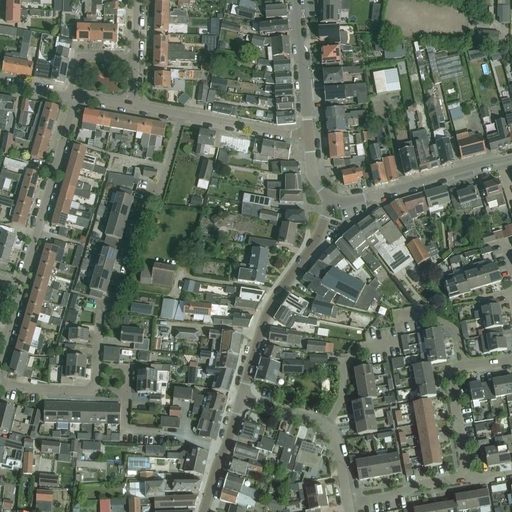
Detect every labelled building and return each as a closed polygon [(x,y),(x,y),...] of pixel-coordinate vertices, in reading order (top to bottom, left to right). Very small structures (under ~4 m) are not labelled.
[(6,0),(6,10),(20,11),(21,4),(31,5),(31,3),(40,3),(39,0),(6,0)] [(91,42),(91,0),(81,0),(81,3),(85,3),(85,14),(87,14),(87,20),(84,20),(83,26),(77,25),(77,41),(91,42)] [(101,11),(101,0),(91,0),(91,42),(103,42),(104,27),(96,26),(96,11),(101,11)] [(339,24),(339,0),(319,0),(320,23),(339,24)] [(508,0),(496,0),(497,7),(500,7),(500,23),(509,23),(508,0)] [(272,2),(265,3),(266,18),(275,18),(286,17),(285,6),(272,7),(272,2)] [(117,3),(113,3),(105,5),(104,15),(117,16),(117,3)] [(168,14),(168,3),(155,3),(155,17),(168,18),(179,18),(187,19),(187,18),(186,18),(186,12),(180,12),(180,11),(173,10),(173,14),(168,14)] [(256,12),(238,7),(236,16),(253,21),(256,12)] [(20,24),(20,11),(6,10),(6,23),(20,24)] [(168,18),(155,17),(154,32),(168,32),(168,24),(187,25),(187,19),(179,18),(168,18)] [(287,33),(287,22),(276,23),(260,25),(260,28),(261,28),(261,30),(264,30),(264,35),(277,34),(287,33)] [(240,27),(224,23),(222,29),(239,33),(240,27)] [(0,26),(0,35),(15,37),(16,29),(0,26)] [(347,35),(346,33),(339,33),(339,26),(320,26),(319,27),(318,28),(319,39),(328,39),(329,45),(338,44),(338,45),(345,46),(346,43),(347,40),(347,38),(347,35)] [(104,27),(103,42),(116,43),(116,27),(104,27)] [(478,44),(498,46),(499,32),(479,31),(478,44)] [(282,56),(289,56),(288,38),(265,40),(253,38),(247,36),(245,41),(252,43),(251,46),(263,49),(263,48),(269,45),(270,48),(267,49),(268,61),(273,63),(283,62),(282,56)] [(174,53),(194,54),(194,53),(184,53),(183,47),(183,46),(167,45),(167,38),(154,38),(154,53),(167,53),(174,53)] [(388,41),(376,42),(376,53),(384,52),(385,60),(402,59),(401,47),(388,48),(388,41)] [(2,72),(16,75),(22,45),(21,44),(19,55),(11,54),(11,55),(5,54),(2,72)] [(22,45),(16,75),(30,78),(33,65),(25,63),(29,46),(22,45)] [(326,70),(339,69),(338,64),(340,64),(339,51),(342,50),(342,53),(349,52),(349,50),(351,50),(351,47),(338,45),(338,47),(321,48),(322,56),(321,56),(322,65),(326,65),(326,70)] [(434,85),(441,83),(431,45),(425,46),(434,85)] [(445,53),(435,55),(432,45),(431,45),(441,83),(464,78),(458,55),(446,57),(445,53)] [(55,58),(53,71),(50,70),(50,66),(48,62),(39,61),(39,62),(37,61),(35,68),(33,78),(64,84),(68,60),(67,60),(68,50),(57,48),(55,58)] [(485,49),(467,52),(470,61),(487,57),(485,49)] [(194,61),(194,54),(174,53),(167,53),(154,53),(153,67),(166,67),(166,61),(171,61),(171,62),(175,62),(175,60),(194,61)] [(212,72),(212,71),(212,66),(213,66),(213,64),(214,59),(215,57),(211,56),(209,64),(201,64),(201,72),(212,72)] [(290,61),(283,62),(283,63),(273,63),(259,61),(250,58),(249,64),(257,66),(273,69),(274,73),(281,73),(291,72),(290,61)] [(339,69),(326,70),(322,70),(323,85),(343,83),(342,74),(349,73),(349,75),(363,74),(362,67),(339,69)] [(373,74),(376,95),(387,93),(400,91),(397,70),(382,72),(373,74)] [(185,77),(185,73),(185,72),(170,71),(170,74),(155,74),(154,88),(170,89),(170,79),(178,79),(178,77),(185,77)] [(292,85),(291,74),(281,75),(275,75),(266,73),(253,72),(252,78),(267,81),(267,84),(275,86),(282,86),(292,85)] [(225,93),(227,81),(211,79),(209,90),(225,93)] [(367,105),(366,85),(323,88),(325,108),(337,107),(336,102),(345,101),(345,99),(357,98),(357,106),(367,105)] [(199,86),(198,92),(197,101),(205,103),(208,87),(199,86)] [(293,97),(292,87),(274,88),(265,86),(264,92),(274,94),(275,99),(283,98),(293,97)] [(206,103),(213,104),(215,92),(208,91),(206,103)] [(274,101),(246,96),(245,102),(257,104),(257,105),(276,109),(277,112),(284,111),(294,110),(293,100),(283,101),(274,101)] [(0,110),(0,130),(5,132),(6,123),(5,123),(7,112),(14,113),(16,100),(2,98),(0,110)] [(507,128),(506,128),(511,146),(511,145),(511,112),(510,103),(509,99),(501,101),(507,128)] [(20,111),(26,113),(28,101),(23,100),(20,111)] [(453,163),(451,154),(448,139),(443,140),(443,138),(439,139),(438,132),(444,131),(438,102),(426,104),(439,157),(441,167),(453,163)] [(37,116),(42,118),(55,121),(58,108),(46,104),(41,103),(37,116)] [(235,108),(213,104),(211,112),(233,117),(235,108)] [(409,113),(417,111),(415,104),(407,107),(409,113)] [(488,117),(486,107),(479,109),(481,119),(482,119),(488,117)] [(485,153),(483,143),(481,136),(468,139),(460,108),(449,111),(456,137),(458,150),(461,159),(485,153)] [(364,112),(343,114),(343,109),(325,110),(326,122),(344,121),(358,120),(365,119),(364,112)] [(96,126),(98,113),(84,111),(82,123),(96,126)] [(21,112),(18,125),(25,126),(28,113),(25,113),(21,112)] [(276,114),(263,112),(262,118),(277,121),(277,126),(295,124),(294,113),(284,113),(276,114)] [(109,128),(111,116),(98,113),(96,126),(109,128)] [(34,123),(33,129),(38,131),(51,134),(55,121),(42,118),(37,116),(36,116),(34,123)] [(123,131),(125,118),(111,116),(109,128),(123,131)] [(136,133),(138,120),(125,118),(123,131),(136,133)] [(147,149),(152,123),(138,120),(136,133),(142,134),(140,146),(142,148),(147,149)] [(344,121),(326,122),(328,134),(345,133),(345,125),(347,125),(347,127),(359,126),(358,120),(344,121)] [(511,146),(506,128),(504,120),(495,123),(498,134),(486,137),(490,152),(511,146)] [(152,123),(147,149),(145,158),(152,160),(156,137),(163,138),(166,125),(152,123)] [(32,129),(28,142),(47,147),(51,134),(38,131),(33,129),(32,129)] [(427,161),(429,170),(440,167),(438,157),(435,147),(429,148),(425,130),(418,132),(422,150),(426,162),(427,161)] [(215,134),(200,132),(196,155),(202,156),(203,154),(208,155),(209,147),(212,147),(215,134)] [(420,173),(429,170),(427,161),(426,162),(422,150),(418,132),(411,133),(417,163),(420,173)] [(9,156),(13,136),(5,134),(1,154),(9,156)] [(87,134),(85,140),(97,145),(100,139),(87,134)] [(328,136),(329,148),(343,147),(349,147),(348,140),(347,134),(338,135),(328,136)] [(16,138),(15,143),(21,144),(23,145),(22,147),(33,150),(31,157),(34,158),(43,161),(47,147),(28,142),(22,140),(16,138)] [(290,147),(255,140),(252,154),(254,155),(253,155),(267,157),(288,161),(290,147)] [(250,158),(251,145),(217,142),(216,156),(250,158)] [(404,176),(418,173),(411,142),(397,145),(404,176)] [(372,162),(382,160),(378,145),(369,148),(372,162)] [(383,164),(387,183),(398,180),(393,158),(387,159),(385,150),(380,152),(378,145),(382,160),(383,164)] [(74,146),(70,160),(93,166),(95,159),(84,156),(86,149),(74,146)] [(343,147),(329,148),(330,160),(333,159),(334,168),(344,166),(343,160),(340,161),(340,159),(343,158),(350,158),(349,147),(343,147)] [(24,172),(26,165),(5,159),(3,165),(24,172)] [(106,170),(93,166),(70,160),(66,173),(79,176),(80,170),(96,174),(104,177),(106,170)] [(209,183),(214,163),(203,161),(198,180),(209,183)] [(298,164),(287,163),(281,163),(272,164),(273,174),(280,175),(283,175),(300,176),(298,164)] [(386,184),(387,183),(383,164),(370,167),(375,186),(379,185),(380,185),(382,184),(382,185),(382,184),(386,184)] [(133,177),(133,178),(139,180),(141,170),(135,168),(133,177)] [(157,171),(144,169),(142,177),(155,179),(157,171)] [(362,177),(361,169),(341,173),(343,186),(357,183),(356,178),(362,177)] [(2,170),(0,175),(0,177),(5,179),(23,184),(35,188),(39,174),(30,171),(27,171),(25,177),(2,170)] [(77,182),(79,176),(66,173),(62,186),(89,193),(91,187),(77,182)] [(113,185),(115,174),(109,173),(107,183),(113,185)] [(139,185),(151,190),(154,183),(142,177),(139,185)] [(267,183),(267,189),(283,192),(286,192),(301,193),(300,178),(291,177),(285,177),(286,182),(286,183),(282,183),(267,183)] [(505,205),(500,191),(497,181),(483,185),(487,197),(484,198),(486,204),(497,200),(498,207),(505,205)] [(32,201),(35,188),(23,184),(19,197),(32,201)] [(90,193),(89,193),(62,186),(59,199),(71,203),(73,196),(79,197),(88,200),(90,193)] [(425,194),(429,210),(449,204),(444,187),(425,193),(425,194)] [(478,193),(476,194),(475,195),(473,187),(466,189),(467,190),(456,194),(457,198),(451,200),(455,210),(461,208),(461,210),(464,211),(473,209),(473,210),(483,207),(478,193)] [(110,203),(114,205),(130,209),(133,199),(131,198),(132,192),(120,188),(118,194),(117,194),(117,195),(112,193),(110,203)] [(303,204),(301,193),(286,192),(283,192),(267,189),(267,198),(271,199),(279,201),(279,203),(303,204)] [(429,210),(425,194),(425,193),(401,200),(411,220),(417,218),(416,216),(429,212),(429,210)] [(244,195),(242,203),(262,207),(270,208),(272,199),(267,199),(244,195)] [(32,201),(19,197),(17,204),(0,198),(0,205),(11,209),(28,214),(32,201)] [(69,209),(71,203),(59,199),(55,212),(67,216),(73,217),(78,219),(78,218),(91,221),(93,216),(69,209)] [(424,248),(411,220),(401,200),(390,205),(390,206),(384,208),(384,207),(383,208),(394,223),(399,219),(408,232),(404,235),(410,244),(407,247),(423,276),(434,269),(432,266),(432,265),(427,252),(424,248)] [(127,220),(130,209),(114,205),(111,215),(127,220)] [(271,213),(272,209),(262,207),(261,211),(257,211),(254,218),(270,221),(285,224),(305,225),(304,219),(303,219),(303,217),(304,217),(303,211),(292,211),(286,211),(286,216),(271,213)] [(28,214),(11,209),(9,216),(14,217),(12,224),(14,225),(24,227),(28,214)] [(354,228),(369,247),(376,255),(378,253),(395,272),(402,266),(412,260),(408,253),(406,248),(403,244),(405,242),(381,209),(354,228)] [(67,216),(55,212),(51,225),(61,228),(63,229),(65,222),(71,223),(71,224),(76,225),(78,219),(73,217),(67,216)] [(124,230),(127,220),(111,215),(108,225),(124,230)] [(511,235),(511,223),(503,226),(504,230),(502,231),(504,238),(511,235)] [(294,230),(296,230),(296,227),(282,224),(278,244),(292,247),(295,234),(293,234),(294,230)] [(121,241),(124,230),(108,225),(103,242),(105,242),(117,246),(118,240),(121,241)] [(0,248),(11,251),(15,237),(12,236),(14,230),(4,228),(0,226),(0,232),(2,233),(0,239),(0,248)] [(365,251),(369,247),(354,228),(342,238),(360,258),(361,257),(375,273),(373,275),(375,279),(374,280),(379,287),(386,281),(377,270),(381,267),(369,253),(367,254),(365,251)] [(483,245),(495,241),(493,233),(481,237),(483,245)] [(276,242),(249,238),(249,236),(245,235),(243,245),(248,246),(275,250),(276,242)] [(352,265),(360,258),(342,238),(335,245),(352,265)] [(42,258),(55,262),(58,249),(64,251),(66,244),(54,241),(53,247),(46,245),(42,258)] [(95,258),(99,259),(114,263),(117,252),(115,252),(117,246),(105,242),(103,242),(100,241),(95,258)] [(431,251),(435,250),(438,249),(434,241),(432,242),(431,244),(431,245),(424,248),(427,252),(431,251)] [(317,261),(333,269),(344,260),(333,247),(323,255),(317,261)] [(490,247),(480,250),(479,250),(481,256),(482,255),(492,253),(490,247)] [(0,263),(7,265),(11,251),(0,248),(0,263)] [(239,271),(265,275),(268,251),(252,249),(249,266),(240,265),(239,270),(239,271)] [(427,252),(432,265),(435,264),(434,261),(439,259),(435,250),(431,251),(427,252)] [(451,265),(461,262),(459,256),(453,258),(449,260),(451,265)] [(51,275),(55,262),(42,258),(38,271),(51,275)] [(111,273),(114,263),(99,259),(96,269),(111,273)] [(333,269),(317,261),(312,268),(313,268),(311,270),(310,270),(302,280),(310,286),(307,289),(316,295),(314,301),(329,305),(335,294),(340,296),(336,305),(373,315),(383,296),(375,292),(368,287),(367,288),(364,287),(365,285),(342,273),(333,269)] [(155,264),(155,267),(144,265),(142,276),(141,282),(171,288),(175,268),(155,264)] [(475,271),(479,288),(490,285),(485,268),(484,268),(484,266),(482,265),(476,267),(475,269),(475,271)] [(485,268),(490,285),(500,282),(495,265),(486,268),(485,268)] [(108,284),(111,273),(96,269),(93,279),(108,284)] [(239,271),(239,270),(235,270),(234,281),(238,282),(263,286),(265,275),(239,271)] [(47,288),(51,275),(38,271),(34,285),(47,288)] [(469,291),(479,288),(475,271),(464,274),(470,293),(469,291)] [(459,296),(454,279),(453,274),(439,279),(443,287),(445,287),(449,299),(459,296)] [(459,296),(470,293),(464,274),(464,276),(454,279),(459,296)] [(105,294),(108,284),(93,279),(90,290),(89,296),(101,300),(103,294),(105,294)] [(378,288),(379,287),(374,280),(368,287),(375,292),(378,288)] [(194,282),(185,281),(182,291),(192,293),(194,282)] [(43,301),(47,288),(34,285),(30,298),(43,301)] [(260,304),(261,302),(266,294),(254,292),(226,287),(225,294),(233,295),(234,293),(240,294),(240,301),(260,304)] [(206,294),(204,305),(226,307),(225,309),(227,309),(244,310),(255,312),(260,304),(240,301),(236,300),(235,304),(228,303),(228,301),(220,300),(221,297),(206,294)] [(329,305),(314,301),(314,302),(313,301),(312,307),(299,300),(298,301),(289,295),(281,308),(292,313),(301,317),(307,319),(308,314),(314,317),(315,313),(331,317),(333,306),(335,307),(329,305)] [(41,308),(43,301),(30,298),(27,311),(50,318),(52,311),(41,308)] [(475,321),(483,319),(500,316),(498,305),(493,306),(492,300),(478,303),(480,312),(474,313),(475,321)] [(176,303),(170,302),(163,302),(162,310),(161,318),(172,319),(175,309),(176,303)] [(184,302),(183,314),(203,316),(203,324),(236,327),(242,328),(248,329),(248,328),(252,318),(253,317),(241,316),(227,314),(227,309),(225,309),(226,307),(204,305),(184,302)] [(150,315),(152,307),(132,304),(130,312),(150,315)] [(76,319),(79,310),(72,308),(71,308),(69,317),(76,319)] [(317,322),(307,319),(301,317),(292,313),(281,308),(274,320),(282,325),(290,330),(296,321),(302,324),(316,326),(317,322)] [(53,320),(54,319),(50,318),(27,311),(23,324),(35,328),(37,321),(48,325),(49,322),(50,322),(51,322),(52,322),(53,321),(53,320)] [(480,337),(498,334),(497,328),(502,327),(500,316),(483,319),(485,330),(483,330),(484,336),(480,337)] [(76,331),(77,324),(65,323),(64,330),(69,331),(68,342),(87,343),(88,332),(76,331)] [(32,341),(35,328),(23,324),(19,337),(32,341)] [(147,352),(149,341),(143,340),(144,331),(136,331),(134,328),(131,328),(129,330),(122,329),(120,343),(134,344),(133,350),(147,352)] [(300,334),(271,329),(269,341),(285,344),(285,340),(299,342),(300,334)] [(424,343),(442,340),(440,329),(423,332),(424,342),(424,343)] [(198,341),(198,332),(175,330),(175,339),(198,341)] [(221,355),(238,357),(239,348),(240,338),(241,338),(241,336),(231,335),(224,334),(224,333),(210,331),(209,339),(213,339),(211,353),(221,354),(221,355)] [(498,334),(480,337),(483,354),(506,350),(504,339),(499,340),(498,334)] [(42,344),(37,342),(32,341),(19,337),(15,351),(28,354),(29,348),(36,350),(36,349),(40,350),(42,344)] [(426,354),(444,351),(442,340),(424,343),(426,354)] [(324,353),(325,344),(308,342),(307,351),(324,353)] [(119,349),(104,347),(103,362),(118,363),(119,349)] [(275,348),(265,347),(261,359),(272,360),(277,360),(289,361),(295,361),(295,355),(290,354),(281,353),(282,349),(275,348)] [(67,367),(85,369),(86,358),(74,357),(75,350),(63,349),(62,356),(67,357),(67,367)] [(420,355),(422,365),(428,364),(428,365),(430,364),(430,365),(446,362),(444,351),(426,354),(420,355)] [(211,353),(200,352),(200,359),(209,360),(208,368),(215,368),(215,369),(234,372),(238,357),(221,355),(221,354),(211,353)] [(30,358),(15,353),(9,374),(22,378),(30,380),(33,370),(31,369),(34,358),(30,358)] [(327,356),(310,355),(309,363),(327,364),(327,356)] [(261,359),(255,381),(274,386),(280,365),(261,359)] [(302,374),(303,362),(282,361),(282,373),(302,374)] [(432,375),(430,365),(430,364),(428,365),(428,364),(422,365),(409,368),(409,372),(413,372),(414,378),(432,375)] [(138,371),(137,382),(156,383),(167,384),(168,384),(168,373),(170,373),(170,366),(160,366),(150,365),(150,372),(138,371)] [(355,380),(373,377),(373,376),(371,366),(354,369),(355,380)] [(85,380),(85,369),(67,367),(66,378),(61,377),(60,385),(72,385),(72,379),(85,380)] [(215,369),(215,368),(208,368),(206,368),(206,374),(205,376),(215,376),(213,385),(211,390),(228,393),(232,380),(234,372),(215,369)] [(416,389),(434,386),(432,375),(414,378),(416,389)] [(357,391),(375,388),(373,382),(378,381),(378,377),(373,378),(373,377),(355,380),(357,391)] [(506,396),(505,396),(507,403),(511,402),(511,377),(503,379),(506,396)] [(495,398),(505,396),(506,396),(503,379),(492,381),(493,386),(487,387),(489,401),(495,400),(495,398)] [(156,383),(137,382),(137,394),(149,394),(149,401),(159,401),(161,401),(161,394),(161,390),(163,391),(164,390),(166,388),(167,385),(167,384),(156,383)] [(489,401),(487,387),(481,388),(480,383),(469,385),(472,402),(473,408),(479,407),(479,403),(489,401)] [(434,386),(416,389),(418,399),(435,396),(434,386)] [(193,408),(222,415),(227,398),(208,393),(207,398),(196,395),(198,391),(193,391),(185,390),(174,388),(173,400),(195,403),(193,408)] [(359,402),(371,400),(376,399),(375,388),(357,391),(359,402)] [(353,414),(372,411),(371,400),(359,402),(352,403),(353,414)] [(415,415),(433,411),(433,407),(431,407),(430,401),(413,404),(415,415)] [(56,423),(57,403),(49,403),(49,404),(44,404),(43,423),(56,423)] [(69,424),(70,405),(64,405),(64,403),(57,403),(56,423),(69,424)] [(82,424),(82,404),(74,404),(74,405),(70,405),(69,424),(82,424)] [(95,424),(95,406),(90,406),(90,404),(82,404),(82,424),(95,424)] [(107,425),(108,404),(100,404),(99,406),(95,406),(95,424),(107,425)] [(108,404),(107,425),(120,425),(120,406),(115,406),(115,405),(108,404)] [(0,407),(0,418),(13,422),(16,409),(1,405),(0,407)] [(179,417),(180,409),(169,408),(169,417),(179,417)] [(219,426),(222,415),(193,408),(193,409),(192,414),(199,416),(200,412),(202,413),(200,422),(219,426)] [(33,427),(37,428),(41,412),(33,410),(29,426),(32,427),(33,427)] [(355,425),(374,421),(372,411),(353,414),(355,425)] [(416,425),(434,422),(433,416),(434,416),(433,411),(415,415),(416,425)] [(0,431),(10,434),(13,422),(0,418),(0,431)] [(160,418),(160,428),(179,429),(180,419),(160,418)] [(374,421),(355,425),(357,435),(376,432),(374,421)] [(215,441),(219,426),(200,422),(197,431),(200,431),(198,437),(215,441)] [(265,428),(243,422),(238,438),(255,443),(257,434),(263,436),(265,428)] [(418,436),(437,433),(436,428),(435,428),(434,422),(416,425),(418,436)] [(287,437),(288,435),(279,433),(275,446),(283,448),(279,461),(283,462),(281,469),(286,471),(291,456),(294,445),(295,440),(287,437)] [(420,446),(437,443),(436,437),(438,437),(437,433),(418,436),(420,446)] [(8,441),(22,445),(24,437),(13,434),(12,436),(9,435),(8,441)] [(507,450),(511,449),(511,444),(511,436),(500,438),(502,447),(495,448),(498,466),(509,464),(507,450)] [(498,466),(495,448),(489,449),(488,440),(477,442),(480,457),(480,455),(485,454),(487,468),(498,466)] [(24,445),(22,445),(8,441),(6,449),(20,452),(23,452),(23,449),(24,445)] [(24,445),(23,449),(25,449),(23,474),(31,475),(32,467),(34,467),(35,461),(32,460),(34,441),(24,441),(24,445)] [(77,454),(78,442),(71,441),(71,445),(42,442),(41,453),(70,456),(71,453),(72,453),(72,461),(76,462),(76,454),(77,454)] [(271,453),(273,447),(257,442),(255,448),(271,453)] [(315,448),(316,446),(301,442),(300,447),(294,445),(291,456),(286,471),(292,472),(295,464),(304,467),(304,466),(309,467),(310,466),(316,468),(319,458),(320,459),(321,456),(320,456),(322,450),(321,450),(315,448)] [(422,457),(441,454),(440,449),(438,450),(437,443),(420,446),(422,457)] [(250,452),(251,449),(236,445),(233,455),(264,464),(266,457),(250,452)] [(164,455),(164,447),(145,446),(145,454),(164,455)] [(182,457),(206,462),(208,453),(186,449),(179,454),(167,454),(166,460),(178,460),(179,459),(179,458),(182,458),(182,457)] [(390,476),(387,457),(386,451),(375,453),(376,459),(379,478),(390,476)] [(441,454),(422,457),(422,458),(424,468),(441,465),(440,459),(442,458),(441,454)] [(387,457),(390,476),(401,474),(399,464),(397,455),(387,457)] [(202,478),(206,462),(182,457),(182,458),(179,458),(179,459),(178,460),(177,463),(180,464),(179,471),(184,471),(184,473),(193,475),(202,478)] [(369,479),(366,460),(355,462),(354,457),(348,458),(351,470),(356,469),(358,481),(369,479)] [(247,464),(231,459),(228,472),(247,478),(249,471),(260,475),(263,466),(248,462),(247,464)] [(369,479),(379,478),(376,459),(366,460),(369,479)] [(4,466),(19,469),(20,462),(5,460),(5,462),(4,466)] [(155,483),(164,482),(163,475),(155,475),(155,473),(140,473),(140,481),(128,482),(128,484),(129,484),(141,483),(151,483),(155,483)] [(248,498),(249,499),(250,498),(256,500),(259,491),(242,486),(244,480),(227,475),(223,490),(248,498)] [(59,479),(40,477),(39,488),(58,490),(59,479)] [(308,500),(325,497),(323,486),(316,488),(315,481),(305,483),(297,484),(300,501),(308,500)] [(130,500),(164,499),(164,493),(198,493),(199,492),(198,492),(201,483),(201,482),(164,482),(155,483),(151,483),(141,483),(129,484),(130,493),(130,500)] [(248,498),(223,490),(220,498),(221,498),(220,500),(219,501),(229,504),(234,505),(235,504),(246,507),(246,506),(254,508),(255,505),(256,504),(249,499),(248,498)] [(476,493),(479,509),(490,507),(488,500),(487,490),(480,491),(480,492),(476,493)] [(54,492),(37,491),(36,502),(53,503),(54,492)] [(479,511),(479,509),(476,493),(465,495),(468,511),(469,510),(469,511),(479,511)] [(462,511),(468,511),(465,495),(455,496),(457,511),(462,511)] [(457,511),(455,496),(454,497),(455,502),(445,504),(446,511),(457,511)] [(320,511),(320,509),(327,508),(325,497),(308,500),(309,511),(305,511),(304,511),(320,511)] [(164,499),(130,500),(129,500),(129,511),(140,511),(140,506),(154,505),(155,509),(184,509),(194,508),(197,498),(164,499)] [(264,508),(279,511),(280,511),(283,503),(267,499),(264,508)] [(109,501),(99,501),(99,511),(109,511),(109,506),(109,501)]
